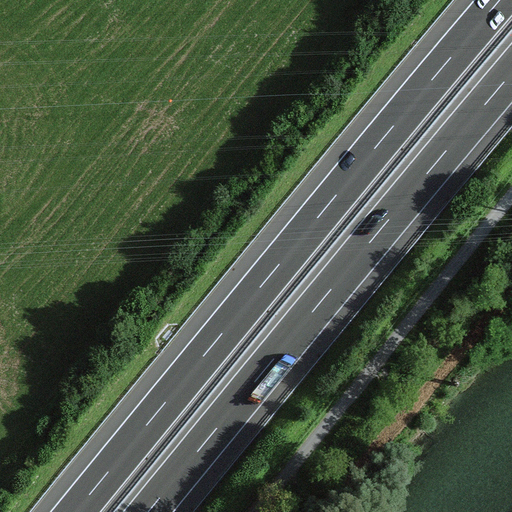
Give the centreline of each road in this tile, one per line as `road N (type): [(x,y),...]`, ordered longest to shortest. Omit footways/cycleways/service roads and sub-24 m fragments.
road 1 (motorway): [(501,0),(75,511)]
road 2 (motorway): [(152,511),(511,79)]
road 3 (track): [(511,217),(268,511)]
road 4 (unknown): [(511,299),(323,511)]
